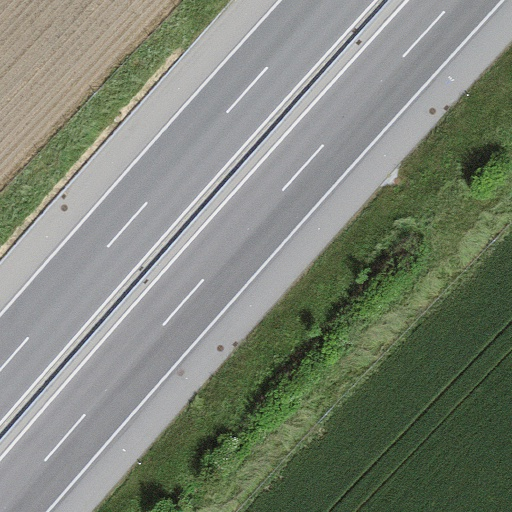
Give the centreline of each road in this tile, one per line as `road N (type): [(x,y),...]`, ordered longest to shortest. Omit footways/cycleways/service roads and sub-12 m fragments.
road 1 (motorway): [(1,511),(455,0)]
road 2 (motorway): [(326,0),(0,368)]
